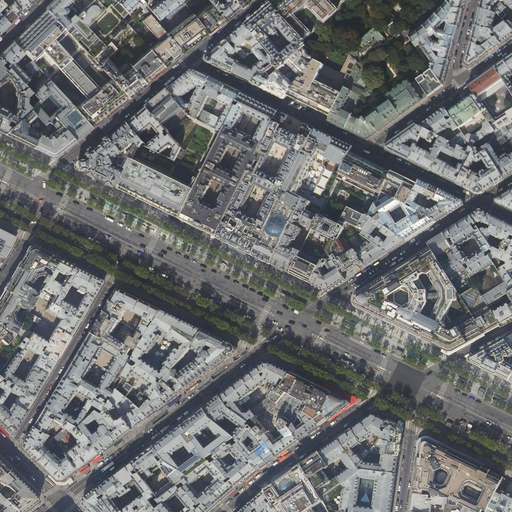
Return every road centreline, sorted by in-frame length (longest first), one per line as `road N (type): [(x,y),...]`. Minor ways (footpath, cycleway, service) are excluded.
road 1 (residential): [(60,500),(292,324)]
road 2 (residential): [(130,244),(9,449)]
road 3 (residential): [(222,511),(408,381)]
road 4 (tertiary): [(479,202),(292,324)]
road 5 (residential): [(31,195),(189,59)]
road 6 (residential): [(370,148),(189,59)]
road 7 (residential): [(370,148),(463,79),(456,65),(473,0)]
road 8 (primary): [(130,244),(292,324)]
road 9 (primary): [(292,324),(408,381)]
road 10 (residential): [(417,386),(400,511)]
road 11 (residential): [(479,202),(370,148)]
